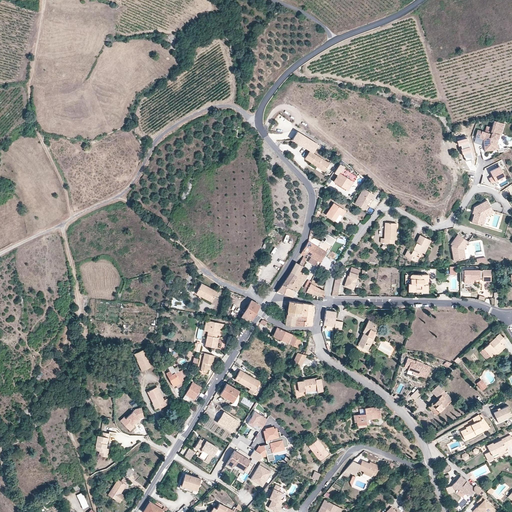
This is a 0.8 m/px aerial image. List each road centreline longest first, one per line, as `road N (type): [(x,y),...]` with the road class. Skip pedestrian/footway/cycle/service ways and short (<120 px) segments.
road 1 (track): [(171,454),(143,440),(88,478),(70,429),(84,334),(62,224)]
road 2 (unclassified): [(262,131),(229,106),(206,109),(158,138),(118,197),(0,253)]
road 3 (residential): [(509,210),(489,190),(473,191),(446,225),(433,228),(391,207),(378,209),(337,265),(327,303)]
road 4 (tertiary): [(260,312),(136,511)]
road 5 (track): [(70,220),(32,119),(43,0)]
road 6 (tertiary): [(421,0),(293,69),(264,103),(262,131)]
road 7 (tertiary): [(262,131),(308,183),(312,200),(305,237),(271,294)]
road 8 (residential): [(327,303),(467,304),(505,318)]
road 9 (residential): [(428,460),(414,426),(326,356),(316,328)]
road 10 (residential): [(428,460),(414,465),(374,448),(352,450),(299,511)]
